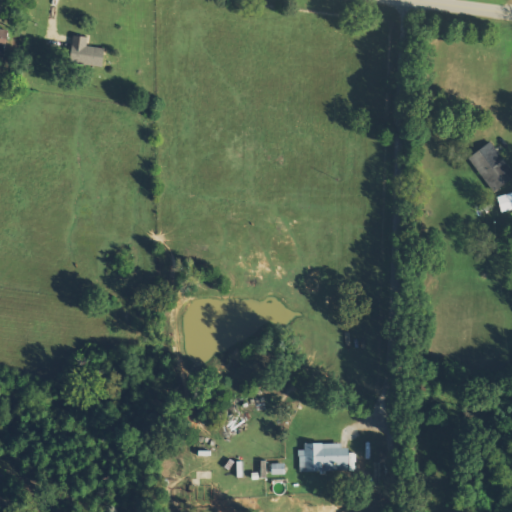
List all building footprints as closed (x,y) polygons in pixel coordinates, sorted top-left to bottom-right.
[(99,67),(101,48),(85,47),(85,38),(69,36),(67,64),(99,67)] [(511,177),(511,176),(490,141),(467,156),(489,192),(511,177)] [(498,212),(511,208),(511,192),(494,197),(498,212)] [(345,444),(298,445),(299,472),(346,471),(345,444)] [(258,477),(267,477),(268,462),(258,461),(258,477)] [(283,463),(269,464),(269,475),(283,475),(283,463)]
